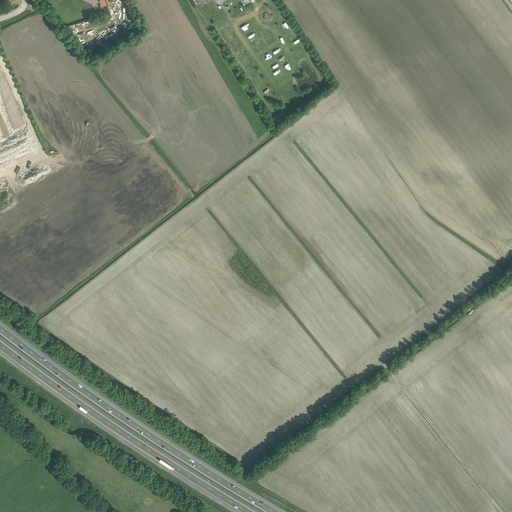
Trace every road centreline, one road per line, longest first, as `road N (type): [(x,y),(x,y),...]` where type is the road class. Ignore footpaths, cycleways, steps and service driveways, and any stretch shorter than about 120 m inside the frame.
road 1 (motorway): [(273,511),(0,329)]
road 2 (motorway): [(0,345),(248,511)]
road 3 (unclassified): [(103,511),(0,405)]
road 4 (unknown): [(0,60),(33,152),(0,171)]
road 5 (track): [(0,419),(92,511)]
